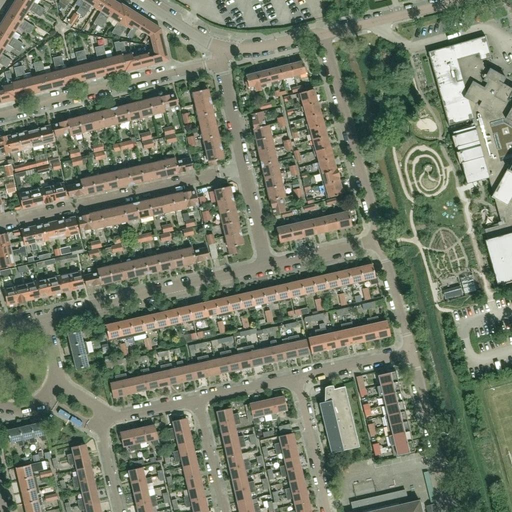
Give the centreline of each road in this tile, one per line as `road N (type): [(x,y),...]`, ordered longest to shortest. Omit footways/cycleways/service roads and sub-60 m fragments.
road 1 (residential): [(0,225),(244,168)]
road 2 (residential): [(44,316),(266,265)]
road 3 (residential): [(0,116),(219,61)]
road 4 (residential): [(379,240),(321,34)]
road 5 (residential): [(449,511),(410,351)]
road 6 (residential): [(321,34),(457,0)]
road 7 (residential): [(326,511),(295,377)]
